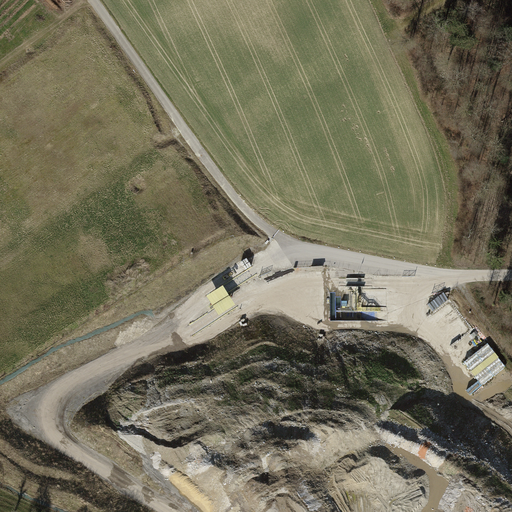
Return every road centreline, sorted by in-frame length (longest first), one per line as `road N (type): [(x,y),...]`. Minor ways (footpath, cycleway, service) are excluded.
road 1 (unclassified): [(511,273),(452,274),(272,234),(229,194),(92,0)]
road 2 (unknown): [(279,306),(391,329),(420,344),(461,406),(484,417),(511,458)]
road 3 (unknown): [(0,436),(3,424),(177,317)]
road 4 (unknown): [(130,511),(12,452),(0,437)]
road 5 (unknown): [(177,317),(295,243)]
road 6 (unknown): [(177,317),(186,340),(201,346),(258,326),(279,306)]
